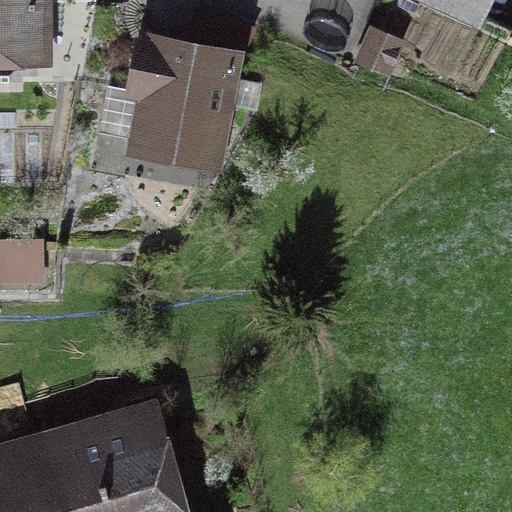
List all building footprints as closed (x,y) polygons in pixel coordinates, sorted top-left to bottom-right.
[(0,0),(0,81),(8,82),(8,74),(16,66),(28,66),(28,55),(37,54),(36,0),(0,0)] [(441,0),(472,14),(478,0),(441,0)] [(146,47),(137,91),(150,93),(141,142),(210,155),(227,62),(146,47)] [(0,261),(48,260),(46,211),(0,212),(0,261)] [(165,511),(142,428),(0,468),(0,511),(165,511)]
